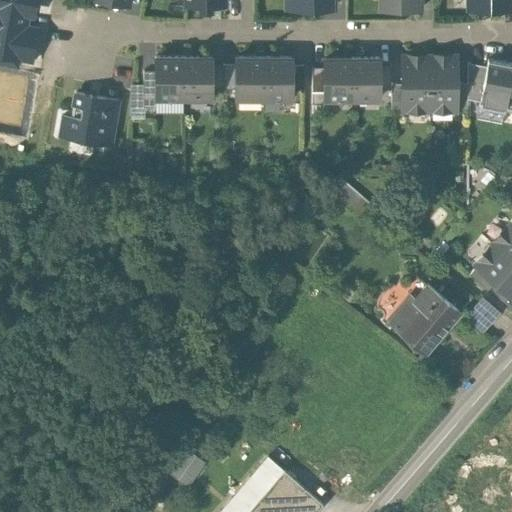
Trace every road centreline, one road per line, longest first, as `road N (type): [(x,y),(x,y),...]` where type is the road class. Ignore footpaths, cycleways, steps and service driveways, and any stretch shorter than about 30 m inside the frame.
road 1 (residential): [(511,40),(477,29),(306,30),(90,46)]
road 2 (tertiary): [(511,358),(379,511)]
